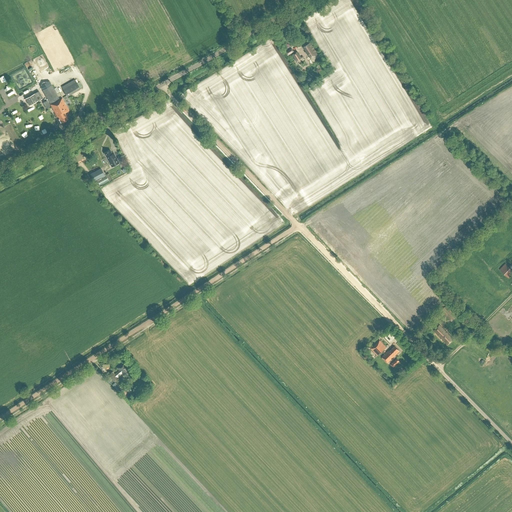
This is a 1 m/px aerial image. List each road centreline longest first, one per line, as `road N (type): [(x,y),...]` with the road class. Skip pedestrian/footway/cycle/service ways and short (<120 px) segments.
road 1 (track): [(177,103),(430,360)]
road 2 (track): [(0,417),(298,225)]
road 3 (tertiary): [(0,173),(162,84)]
road 4 (tertiary): [(162,84),(303,0)]
